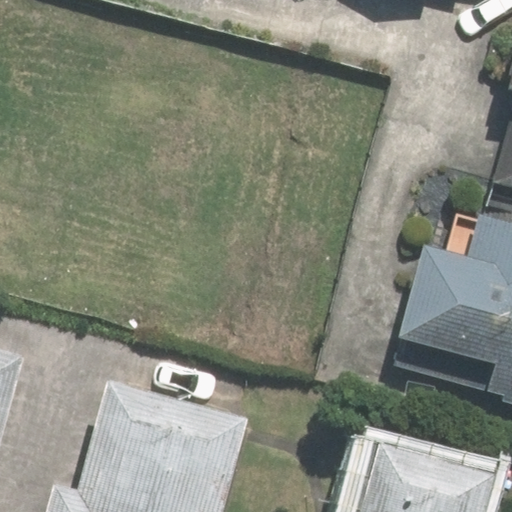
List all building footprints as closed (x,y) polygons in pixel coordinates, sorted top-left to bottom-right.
[(81,265),(150,282),(145,299),(172,306),(176,288),(213,297),(268,74),(137,42),(81,265)] [(511,111),(510,110),(493,178),(511,182),(511,111)] [(427,239),(402,332),(497,358),(488,392),(511,398),(511,212),(485,205),(472,251),(427,239)] [(0,450),(25,356),(0,349),(0,450)] [(60,478),(50,511),(226,511),(253,415),(111,377),(83,484),(60,478)] [(489,511),(502,463),(387,434),(367,511),(489,511)]
